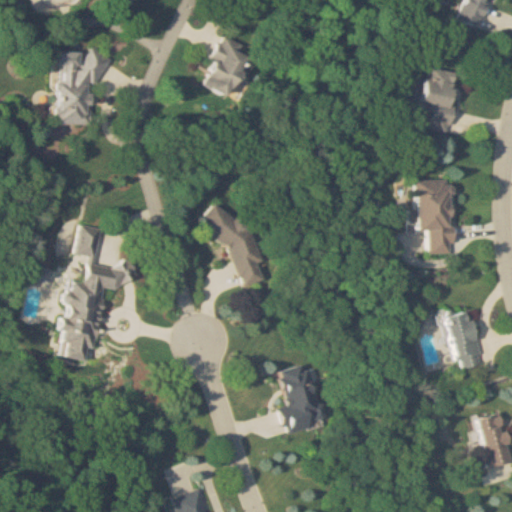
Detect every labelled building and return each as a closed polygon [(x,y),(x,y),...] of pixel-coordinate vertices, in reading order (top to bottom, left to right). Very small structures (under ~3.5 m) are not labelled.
[(466,0),(460,21),(484,29),(493,0),(466,0)] [(249,57),(239,52),(242,45),(224,36),(201,85),(230,99),(249,57)] [(55,53),(57,119),(98,117),(96,52),(55,53)] [(448,133),(460,74),(431,68),(422,111),(433,113),(430,129),(448,133)] [(415,210),(408,210),(408,231),(428,231),(428,254),(452,254),(453,180),(416,180),(415,210)] [(242,286),(262,279),(257,264),(260,260),(247,225),(237,217),(234,218),(214,203),(199,223),(201,228),(229,249),(242,286)] [(102,288),(120,290),(122,278),(132,280),(133,268),(96,262),(101,228),(79,225),(75,256),(88,257),(85,283),(69,281),(58,357),(86,361),(88,349),(94,350),(102,288)] [(49,284),(52,270),(32,266),(30,280),(49,284)] [(459,371),(482,364),(466,309),(443,316),(459,371)] [(289,431),(320,424),(307,364),(276,371),(289,431)] [(511,462),(511,459),(503,413),(475,418),(485,468),(511,462)] [(174,511),(209,511),(202,489),(171,499),(174,511)]
